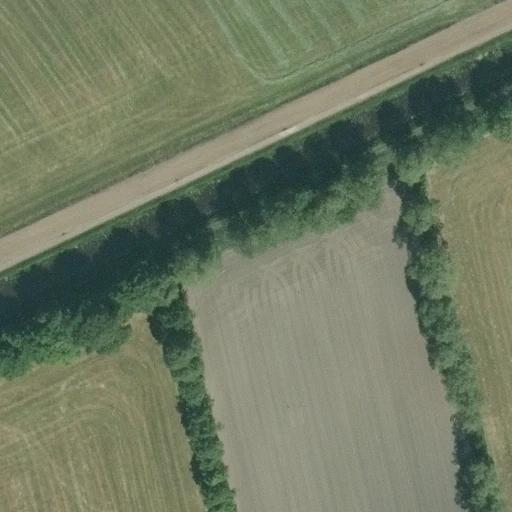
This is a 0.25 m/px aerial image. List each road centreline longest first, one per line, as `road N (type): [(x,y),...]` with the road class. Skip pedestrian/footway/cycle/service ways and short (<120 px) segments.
road 1 (track): [(0,334),(511,93)]
road 2 (track): [(511,11),(0,247)]
